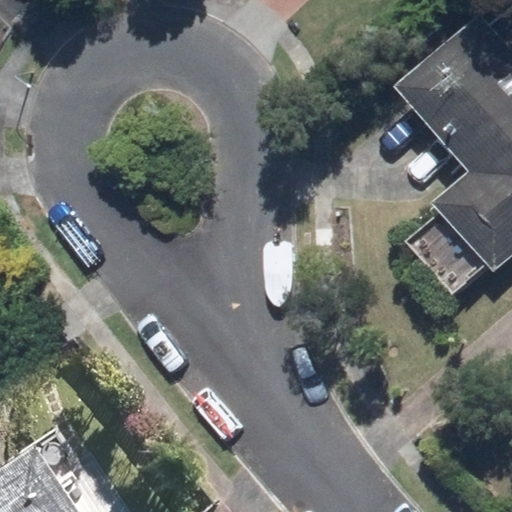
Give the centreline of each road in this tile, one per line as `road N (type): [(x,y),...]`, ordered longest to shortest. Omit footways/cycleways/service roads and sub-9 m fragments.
road 1 (residential): [(272,406),(89,203),(67,143),(76,90),(113,57),(173,48),(202,58),(227,74),(255,130),(263,237)]
road 2 (residential): [(263,237),(272,406)]
road 3 (residential): [(272,406),(367,511)]
